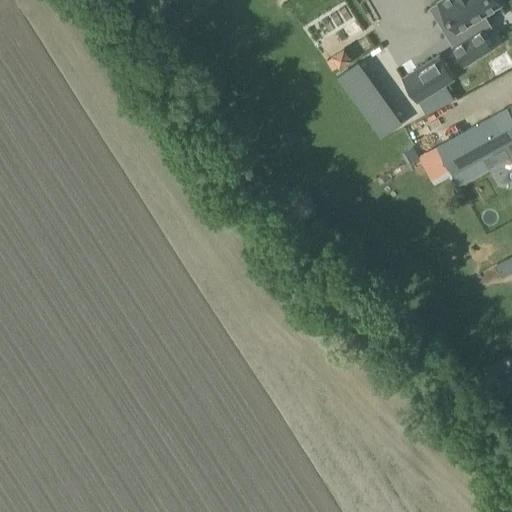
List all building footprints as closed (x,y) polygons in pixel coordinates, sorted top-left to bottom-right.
[(440,0),(465,39),(464,40),(455,45),(465,62),(493,46),(483,30),(491,25),(490,23),(482,11),(499,1),(498,0),(440,0)] [(440,55),(404,77),(418,99),(454,77),(440,55)] [(511,113),(508,107),(438,145),(451,168),(453,173),(482,158),(508,144),(511,141),(511,113)] [(418,108),(400,118),(426,166),(444,157),(418,108)] [(511,257),(498,265),(504,276),(511,272),(511,257)] [(511,406),(511,370),(496,381),(511,406)]
